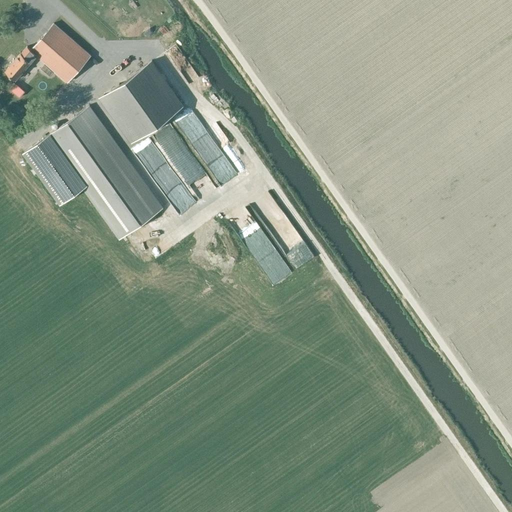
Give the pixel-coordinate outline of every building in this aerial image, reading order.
[(91,54),(53,22),(31,49),(38,55),(68,81),(91,54)] [(149,27),(144,31),(148,35),(153,31),(149,27)] [(32,61),(38,55),(31,49),(27,46),(6,70),(16,79),(32,61)] [(99,96),(131,141),(184,104),(152,58),(99,96)] [(89,103),(47,133),(84,185),(120,236),(163,206),(89,103)] [(84,185),(47,133),(24,150),(61,201),(84,185)] [(145,155),(150,165),(164,158),(161,153),(164,152),(161,147),(145,155)] [(212,183),(205,186),(208,192),(233,179),(227,167),(208,177),(212,183)] [(160,185),(167,196),(185,184),(178,173),(160,185)] [(247,202),(262,218),(272,208),(258,192),(247,202)] [(196,206),(193,197),(183,201),(184,205),(177,208),(180,216),(194,211),(195,215),(207,211),(204,203),(196,206)] [(279,220),(279,212),(268,212),(268,220),(279,220)] [(289,264),(305,255),(287,223),(271,232),(289,264)] [(268,283),(284,270),(277,261),(261,273),(268,283)]
